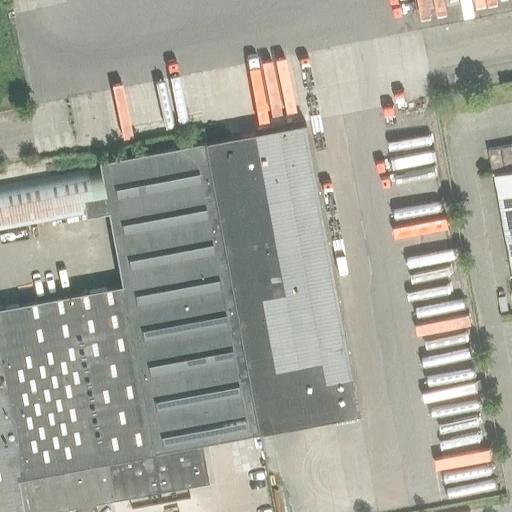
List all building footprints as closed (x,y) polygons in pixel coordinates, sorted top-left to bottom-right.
[(99,161),(100,166),(0,184),(0,230),(108,210),(113,235),(121,283),(0,306),(0,511),(17,511),(30,510),(30,511),(35,511),(206,480),(200,443),(359,413),(304,122),(99,161)] [(511,262),(511,144),(488,150),(492,173),(495,172),(511,262)] [(419,316),(465,306),(460,278),(413,287),(419,316)] [(436,435),(488,425),(478,376),(427,386),(436,435)] [(491,460),(436,470),(438,482),(453,479),(456,495),(496,487),(491,460)]
